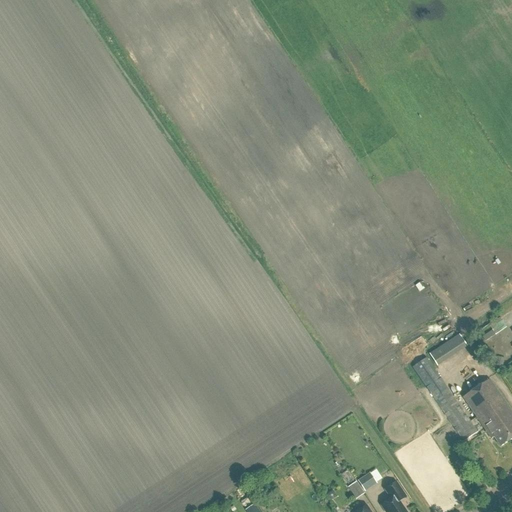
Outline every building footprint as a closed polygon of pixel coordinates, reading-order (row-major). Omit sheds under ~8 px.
[(500,318),(489,326),(492,330),(503,323),(500,318)] [(487,334),(481,338),(485,343),(490,339),(487,334)] [(431,364),(463,350),(457,336),(425,351),(431,364)] [(413,368),(431,395),(463,442),(477,433),(456,403),(454,404),(451,399),(453,398),(445,386),(427,359),(413,368)] [(500,447),(511,439),(511,413),(489,380),(463,398),(491,439),(493,437),(500,447)] [(365,491),(377,483),(370,472),(358,480),(365,491)] [(356,498),(364,493),(357,481),(349,486),(356,498)] [(406,511),(400,502),(406,497),(396,482),(384,490),(391,499),(381,506),(384,511),(406,511)] [(249,497),(240,503),(244,508),(252,503),(249,497)]
